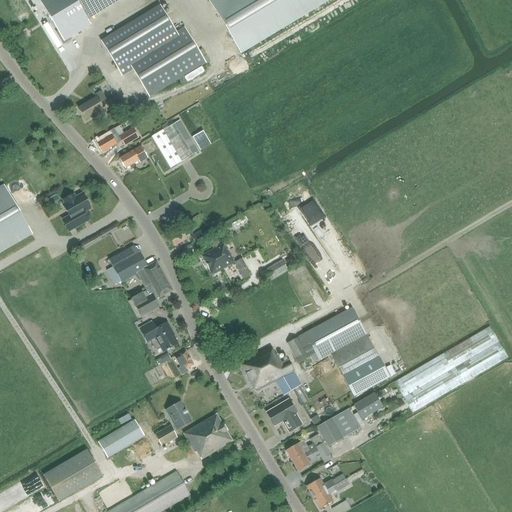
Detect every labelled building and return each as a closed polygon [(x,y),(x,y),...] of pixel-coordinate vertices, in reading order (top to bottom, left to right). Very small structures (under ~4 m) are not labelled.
[(43,0),(40,2),(61,37),(64,41),(90,25),(87,20),(88,20),(77,3),(75,0),(43,0)] [(75,0),(77,3),(88,20),(120,0),(75,0)] [(208,0),(240,54),(329,0),(208,0)] [(159,5),(101,41),(117,68),(128,61),(150,96),(206,62),(184,27),(176,31),(159,5)] [(111,108),(102,94),(78,108),(85,120),(95,115),(96,117),(111,108)] [(170,169),(192,155),(174,124),(151,137),(170,169)] [(138,137),(133,128),(123,134),(119,126),(114,129),(95,140),(97,143),(96,143),(102,153),(121,142),(124,146),(138,137)] [(133,151),(119,159),(125,169),(139,160),(141,162),(148,158),(141,146),(138,148),(133,151)] [(0,186),(0,253),(33,234),(4,185),(0,186)] [(202,198),(211,193),(208,189),(200,194),(202,198)] [(69,216),(62,220),(69,232),(83,223),(87,221),(83,213),(90,209),(89,207),(90,205),(88,201),(85,200),(82,194),(75,198),(73,195),(63,201),(65,204),(63,205),(69,216)] [(280,210),(318,283),(336,273),(318,238),(329,232),(309,194),(293,203),(280,210)] [(186,237),(192,232),(188,226),(170,238),(175,247),(187,239),(186,237)] [(201,230),(191,236),(195,243),(205,236),(201,230)] [(202,256),(200,256),(201,257),(211,275),(211,276),(213,275),(212,275),(234,263),(227,250),(226,251),(223,244),(202,256)] [(112,267),(107,270),(112,279),(117,276),(120,281),(121,283),(137,274),(144,287),(146,291),(143,293),(143,292),(131,299),(141,317),(160,307),(155,299),(159,297),(159,298),(172,291),(156,262),(148,266),(139,252),(138,253),(125,260),(112,267)] [(234,261),(242,279),(250,275),(242,257),(234,261)] [(267,284),(289,271),(282,260),(261,272),(267,284)] [(310,346),(318,360),(330,354),(342,376),(378,357),(352,309),(304,334),(287,344),(295,359),(305,353),(303,350),(310,346)] [(156,329),(152,322),(139,329),(146,343),(155,339),(162,352),(179,344),(174,336),(175,335),(168,323),(156,329)] [(394,383),(399,391),(412,414),(508,358),(490,327),(394,383)] [(271,347),(240,364),(255,394),(276,382),(292,374),(295,372),(288,359),(281,363),(276,353),(275,354),(271,347)] [(186,369),(194,365),(186,350),(177,355),(177,356),(175,357),(180,368),(178,369),(182,377),(188,373),(186,369)] [(378,357),(342,376),(354,397),(390,378),(378,357)] [(170,358),(161,361),(165,371),(174,367),(170,358)] [(399,362),(392,364),(395,374),(402,372),(399,362)] [(194,370),(199,375),(204,371),(200,366),(194,370)] [(298,386),(293,389),(299,402),(304,399),(298,386)] [(353,405),(361,418),(362,420),(383,408),(375,393),(353,405)] [(282,422),(289,433),(302,425),(295,414),(296,413),(288,400),(266,413),(274,426),(282,422)] [(180,402),(165,411),(177,430),(192,422),(180,402)] [(360,429),(356,421),(349,409),(317,428),(328,447),(360,429)] [(127,413),(117,418),(120,423),(130,418),(127,413)] [(217,413),(183,433),(195,453),(196,452),(201,461),(233,441),(217,413)] [(317,415),(310,420),(314,425),(320,421),(317,415)] [(99,442),(107,457),(143,435),(135,421),(99,442)] [(177,438),(170,426),(165,429),(155,434),(162,447),(177,438)] [(292,462),(323,443),(318,435),(310,439),(313,444),(308,447),(304,441),(286,451),(292,462)] [(352,445),(361,441),(359,436),(350,440),(352,445)] [(323,443),(292,462),(298,472),(310,465),(306,458),(318,452),(323,460),(331,455),(323,443)] [(59,502),(102,477),(86,450),(43,475),(59,502)] [(351,479),(362,472),(360,468),(349,475),(351,479)] [(107,511),(161,511),(190,495),(176,471),(107,511)] [(319,479),(306,487),(313,498),(335,486),(332,481),(331,480),(323,485),(319,479)] [(335,486),(313,498),(319,510),(333,502),(328,495),(337,490),(343,486),(344,487),(349,485),(346,480),(335,486)] [(346,501),(340,504),(344,511),(345,511),(351,509),(346,501)]
